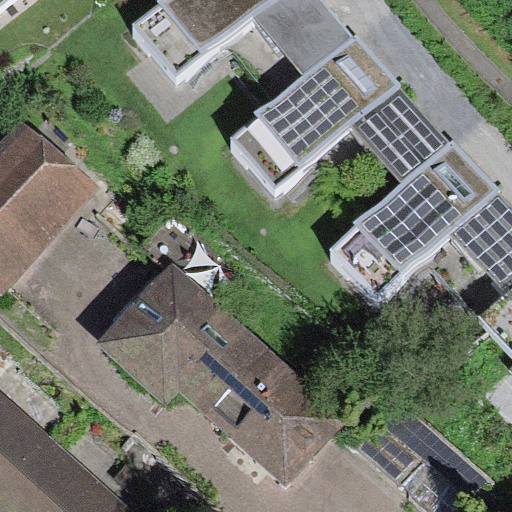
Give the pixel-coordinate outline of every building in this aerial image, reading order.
[(0,0),(0,12),(2,15),(21,0),(0,0)] [(178,0),(136,36),(180,88),(254,26),(304,86),(358,41),(323,0),(178,0)] [(231,153),(277,203),(351,135),(403,192),(452,147),(358,41),(304,86),(231,153)] [(22,127),(0,151),(0,306),(2,309),(102,196),(22,127)] [(331,261),(381,313),(453,244),(504,296),(511,288),(511,209),(452,147),(403,192),(331,261)] [(288,498),(349,428),(173,273),(98,357),(169,420),(182,405),(288,498)] [(511,303),(486,330),(511,354),(511,303)] [(0,511),(131,511),(0,394),(0,511)] [(396,401),(353,450),(424,511),(474,511),(496,487),(396,401)]
